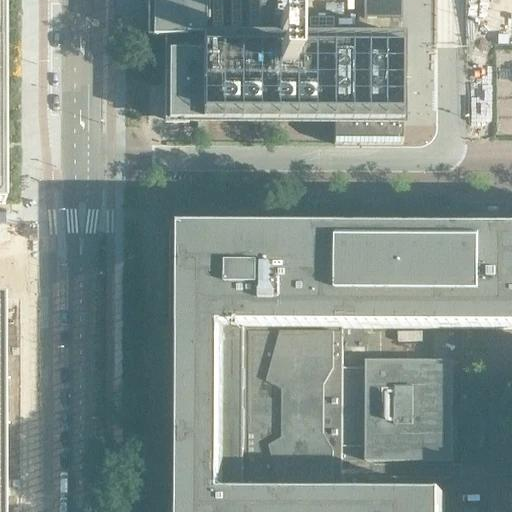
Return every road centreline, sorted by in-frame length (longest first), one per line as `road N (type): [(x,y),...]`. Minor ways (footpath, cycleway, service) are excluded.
road 1 (tertiary): [(81,511),(82,160)]
road 2 (tertiary): [(80,0),(82,160)]
